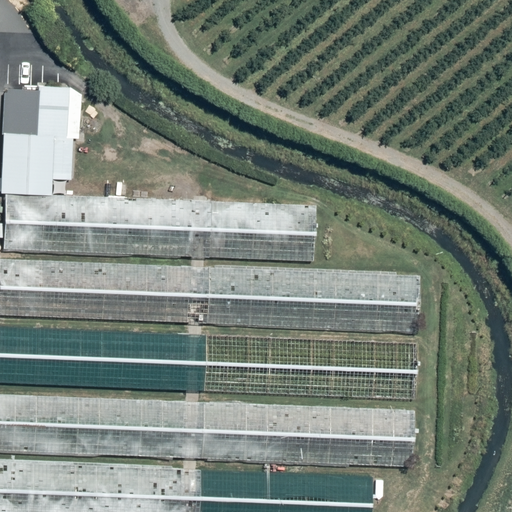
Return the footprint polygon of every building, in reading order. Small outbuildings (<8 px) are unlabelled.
[(6,88),(1,192),(53,194),(53,179),(72,181),(74,140),(80,140),(82,98),(74,91),(6,88)] [(316,208),(6,196),(4,249),(314,262),(316,208)] [(417,277),(0,260),(0,315),(414,334),(417,277)] [(416,345),(0,327),(0,383),(415,401),(416,345)] [(415,410),(0,394),(0,453),(411,469),(415,410)] [(371,511),(373,479),(0,460),(0,511),(371,511)]
